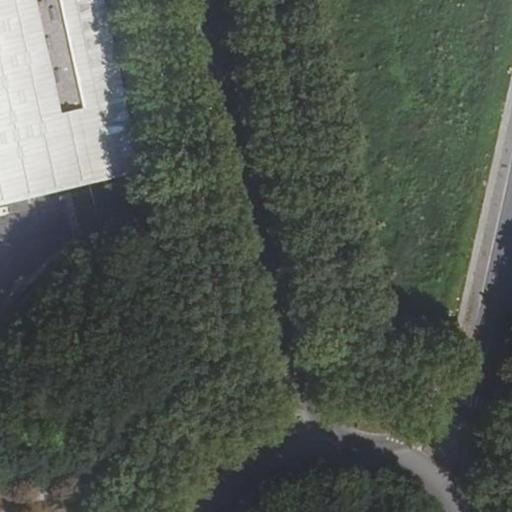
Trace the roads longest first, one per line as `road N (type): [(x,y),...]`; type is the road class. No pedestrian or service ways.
road 1 (tertiary): [(210,0),(291,372)]
road 2 (tertiary): [(467,511),(489,344)]
road 3 (tertiary): [(489,344),(452,400),(383,450)]
